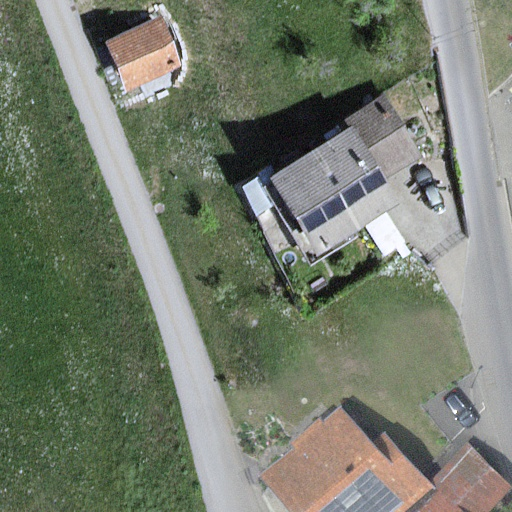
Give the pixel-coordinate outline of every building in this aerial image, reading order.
[(164,25),(111,52),(134,96),(187,69),(164,25)] [(334,118),(366,178),(413,153),(378,88),(331,112),(334,118)] [(334,118),(243,168),(286,245),(376,196),(366,178),(334,118)] [(287,447),(256,473),(289,511),(392,511),(426,483),(382,431),(368,443),(337,406),(319,421),(315,415),(283,442),(287,447)] [(474,453),(436,493),(457,511),(485,511),(511,487),(474,453)] [(457,511),(436,493),(412,511),(457,511)]
